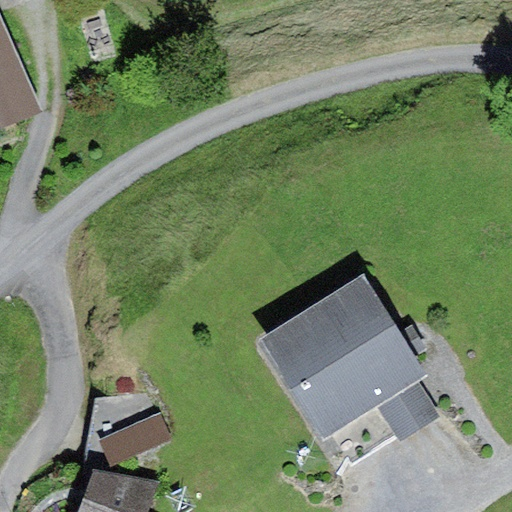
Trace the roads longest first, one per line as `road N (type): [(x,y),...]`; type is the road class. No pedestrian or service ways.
road 1 (track): [(39,0),(56,85),(11,260),(58,305),(60,383),(5,478),(3,511)]
road 2 (track): [(391,511),(511,461)]
